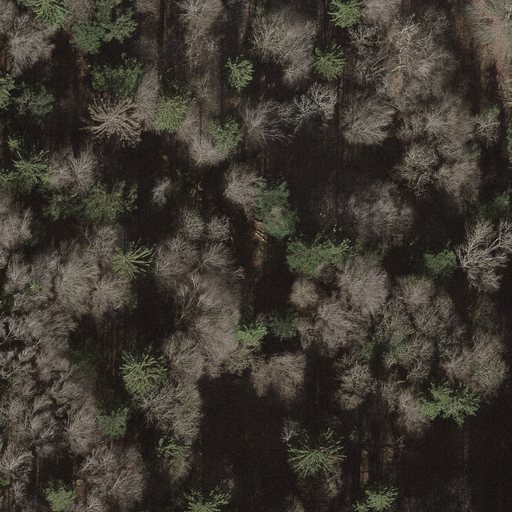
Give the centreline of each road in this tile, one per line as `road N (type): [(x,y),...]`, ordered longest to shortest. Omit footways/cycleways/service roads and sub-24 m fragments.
road 1 (track): [(177,0),(208,146),(250,219),(257,308),(332,455),(343,511)]
road 2 (track): [(413,0),(476,255),(511,335)]
